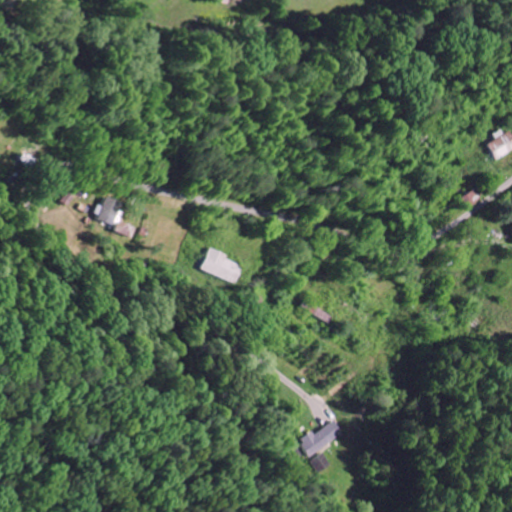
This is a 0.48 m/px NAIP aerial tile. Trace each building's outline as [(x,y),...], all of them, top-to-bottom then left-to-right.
[(476,145),(486,162),(508,148),(498,131),(476,145)] [(110,232),(130,239),(134,229),(116,223),(120,213),(116,212),(119,204),(101,198),(93,220),(112,226),(110,232)] [(511,221),(498,227),(507,246),(511,243),(511,221)] [(195,270),(230,284),(238,265),(203,251),(195,270)] [(309,434),(308,433),(293,440),(302,458),(341,438),(333,422),(309,434)]
